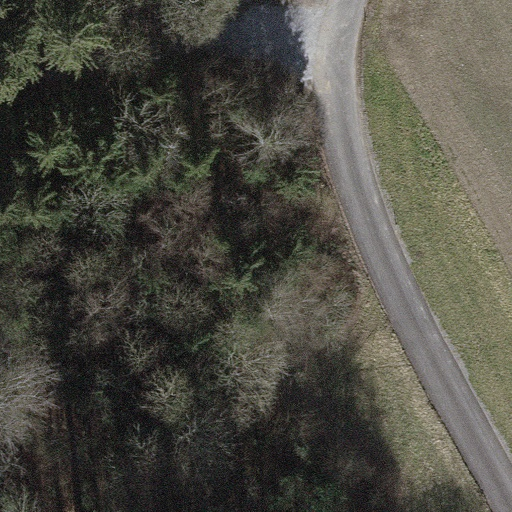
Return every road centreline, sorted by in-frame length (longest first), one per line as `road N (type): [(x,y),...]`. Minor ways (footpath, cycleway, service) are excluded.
road 1 (track): [(331,47),(347,203),(412,335),(511,499)]
road 2 (track): [(0,62),(70,64),(211,30),(331,47)]
